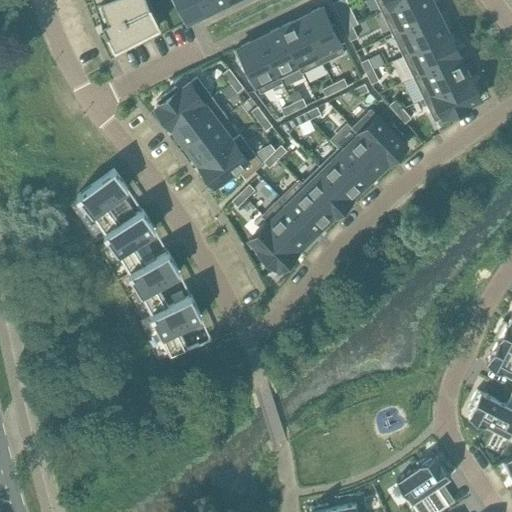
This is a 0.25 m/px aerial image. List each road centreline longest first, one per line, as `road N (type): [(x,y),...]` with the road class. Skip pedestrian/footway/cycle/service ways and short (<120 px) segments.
road 1 (residential): [(511,107),(364,220),(268,329),(237,316),(106,114),(102,94)]
road 2 (residential): [(102,94),(115,80),(279,0)]
road 3 (residential): [(429,405),(312,456),(289,496),(291,511)]
road 4 (residential): [(511,268),(470,352),(429,405)]
road 5 (residential): [(429,405),(498,511)]
